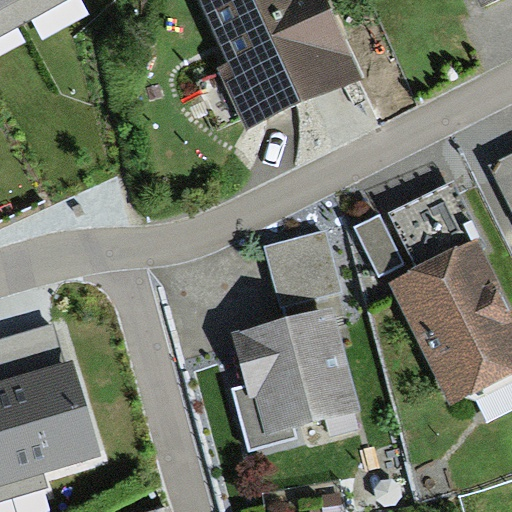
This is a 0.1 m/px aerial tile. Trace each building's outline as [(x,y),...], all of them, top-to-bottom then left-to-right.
[(0,0),(0,22),(37,0),(0,0)] [(216,0),(205,5),(233,69),(225,72),(250,128),(359,80),(341,40),(322,0),(216,0)] [(511,0),(475,0),(482,14),(511,0)] [(415,273),(389,285),(448,413),(511,383),(511,309),(456,187),(389,217),(415,273)] [(379,220),(356,233),(380,278),(403,265),(379,220)] [(326,238),(264,254),(278,308),(340,292),(326,238)] [(297,442),(298,435),(361,419),(342,345),(334,316),(236,343),(248,389),(233,393),(250,454),(297,442)] [(0,489),(102,456),(72,365),(65,367),(52,327),(0,344),(0,489)]
